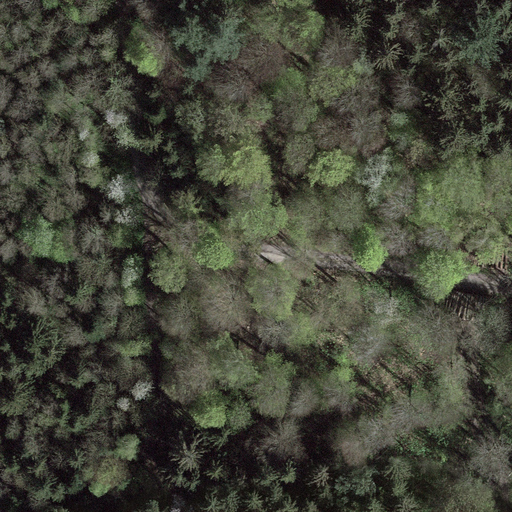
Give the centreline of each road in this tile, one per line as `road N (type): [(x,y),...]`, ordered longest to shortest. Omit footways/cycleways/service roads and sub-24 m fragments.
road 1 (track): [(148,212),(202,237),(511,286)]
road 2 (track): [(148,212),(180,511)]
road 3 (track): [(124,0),(139,191),(148,212)]
road 4 (track): [(169,438),(20,511)]
